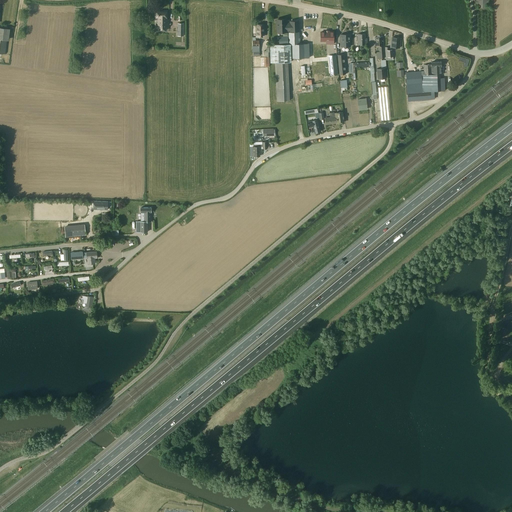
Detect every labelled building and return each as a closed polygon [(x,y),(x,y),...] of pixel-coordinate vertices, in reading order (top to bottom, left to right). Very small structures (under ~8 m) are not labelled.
[(473,0),(476,0),(476,4),(479,4),(479,8),(487,8),(487,4),(489,4),(489,0),(473,0)] [(168,20),(167,20),(167,12),(156,12),(156,28),(168,28),(168,20)] [(286,19),(278,20),(278,23),(277,24),(277,32),(285,32),(298,31),(298,21),(290,22),(290,23),(286,23),(286,19)] [(262,35),(265,35),(265,25),(256,25),(256,38),(262,38),(262,35)] [(0,53),(5,54),(7,40),(9,41),(10,29),(0,27),(0,53)] [(289,36),(279,37),(279,45),(270,45),(270,63),(275,63),(277,101),(290,101),(288,63),(291,63),(291,59),(309,58),(309,44),(304,44),(300,44),(299,32),(288,33),(289,36)] [(321,32),(321,41),(325,41),(333,41),(333,32),(329,32),(325,32),(321,32)] [(350,34),(341,35),(341,47),(350,46),(350,34)] [(366,39),(366,34),(357,34),(357,45),(367,45),(367,39),(366,39)] [(379,49),(379,52),(377,52),(377,59),(384,59),(383,48),(382,37),(374,38),(375,46),(377,46),(377,47),(379,47),(379,49)] [(400,38),(392,38),(391,47),(399,48),(400,38)] [(320,45),(318,57),(328,58),(330,47),(320,45)] [(339,75),(346,74),(344,54),(337,55),(339,75)] [(431,63),(431,67),(431,79),(422,79),(424,100),(434,99),(434,91),(445,91),(444,78),(440,78),(440,75),(441,75),(441,62),(431,63)] [(421,72),(406,73),(408,102),(424,100),(422,79),(431,79),(431,67),(430,67),(430,65),(424,65),(424,71),(421,72)] [(386,79),(385,68),(377,69),(378,79),(386,79)] [(367,109),(366,98),(357,99),(358,110),(367,109)] [(326,124),(336,123),(337,123),(344,123),(342,112),(334,113),(334,112),(329,113),(330,117),(325,118),(326,124)] [(312,121),(308,122),(310,127),(313,126),(315,133),(320,131),(318,122),(317,120),(312,121)] [(253,147),(250,147),(250,157),(253,156),(260,156),(260,155),(262,155),(262,153),(262,149),(267,149),(267,142),(262,142),(262,144),(253,144),(253,147)] [(107,210),(107,207),(112,207),(112,202),(107,202),(93,202),(93,209),(107,210)] [(151,212),(151,208),(140,208),(140,212),(141,212),(141,221),(136,221),(136,232),(141,232),(148,232),(147,222),(151,222),(151,212)] [(70,226),(64,226),(65,231),(65,236),(71,235),(71,237),(86,236),(85,224),(70,226)] [(96,252),(86,252),(83,253),(83,251),(71,252),(71,260),(87,258),(87,264),(95,264),(95,258),(97,258),(96,252)] [(12,278),(12,272),(16,272),(15,267),(7,268),(8,279),(12,278)] [(70,288),(70,278),(59,278),(59,288),(70,288)] [(81,296),(81,299),(84,299),(83,303),(86,303),(86,306),(92,307),(93,297),(81,296)]
